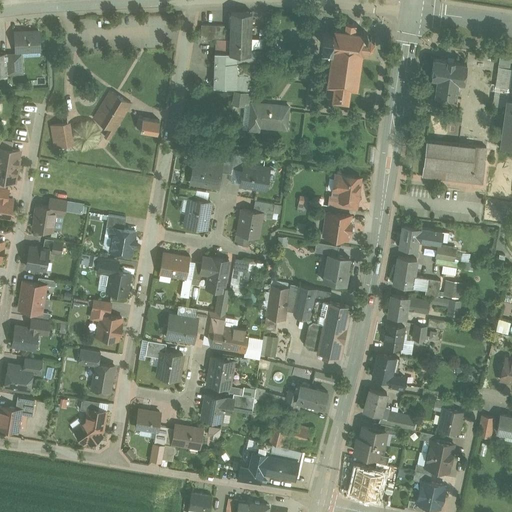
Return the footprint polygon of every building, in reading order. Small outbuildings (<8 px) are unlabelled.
[(252,13),(231,12),(231,13),(232,13),(231,26),(230,26),(230,33),(229,54),(257,54),(250,54),(252,13)] [(344,29),(337,28),(337,27),(335,26),(335,28),(334,28),(334,30),(333,30),(333,32),(331,32),(331,33),(322,32),(320,43),(330,44),(329,45),(331,46),(331,48),(332,48),(331,50),(332,50),(327,84),(328,84),(326,98),(332,99),(348,101),(350,87),(357,88),(362,55),(369,56),(370,52),(371,52),(370,50),(373,48),(375,48),(375,47),(374,46),(374,43),(376,42),(375,41),(374,41),(371,38),(373,37),(372,36),(371,38),(370,37),(369,35),(368,33),(367,33),(366,33),(366,32),(365,32),(365,31),(364,30),(363,32),(356,31),(356,29),(355,29),(356,24),(346,23),(345,28),(344,29)] [(215,25),(201,25),(201,39),(215,40),(215,25)] [(225,26),(215,25),(215,40),(216,40),(215,53),(214,86),(221,86),(222,53),(229,54),(230,33),(224,33),(225,26)] [(39,31),(16,32),(17,54),(22,53),(22,51),(25,51),(25,49),(39,48),(39,50),(40,50),(39,31)] [(17,54),(7,54),(8,74),(23,73),(22,53),(17,54)] [(257,54),(229,54),(222,53),(221,86),(214,86),(215,53),(214,87),(248,91),(250,78),(257,54)] [(274,60),(262,58),(260,69),(272,71),(274,60)] [(454,60),(447,59),(447,60),(434,58),(431,78),(437,79),(432,114),(458,118),(461,102),(456,102),(458,83),(464,83),(467,63),(455,61),(454,60)] [(511,68),(506,68),(502,97),(508,98),(501,145),(511,146),(511,68)] [(132,103),(110,90),(94,117),(110,127),(105,136),(110,139),(132,103)] [(289,106),(252,102),(249,129),(259,130),(259,126),(287,129),(289,106)] [(137,130),(157,132),(159,119),(139,117),(137,130)] [(56,124),(51,125),(55,147),(60,146),(56,124)] [(12,141),(0,138),(0,146),(11,149),(12,141)] [(486,147),(426,140),(422,176),(482,183),(486,147)] [(11,149),(0,146),(0,162),(18,166),(19,161),(18,161),(20,150),(11,149)] [(235,154),(223,152),(222,163),(221,172),(232,174),(232,169),(235,154)] [(249,156),(235,154),(232,169),(243,170),(244,163),(247,164),(249,156)] [(222,163),(195,158),(191,182),(218,187),(221,172),(222,163)] [(18,166),(0,162),(0,178),(6,180),(15,181),(17,170),(18,170),(18,166)] [(247,164),(244,163),(243,170),(240,185),(266,190),(270,168),(247,164)] [(361,178),(335,174),(334,184),(341,185),(339,197),(338,200),(351,202),(350,209),(356,210),(361,178)] [(5,187),(0,186),(0,196),(6,198),(8,188),(5,187)] [(197,189),(180,187),(179,197),(190,199),(190,198),(195,199),(197,189)] [(298,195),(297,209),(307,209),(307,195),(298,195)] [(6,198),(0,196),(0,216),(9,218),(12,199),(6,198)] [(339,197),(330,196),(329,205),(350,209),(351,202),(338,200),(339,197)] [(66,201),(50,198),(49,206),(56,208),(56,212),(63,213),(64,213),(66,201)] [(195,199),(190,198),(190,199),(185,224),(206,228),(211,202),(195,199)] [(275,203),(255,200),(254,208),(273,212),(275,203)] [(41,205),(38,207),(37,207),(33,228),(45,229),(47,228),(61,231),(63,213),(56,212),(56,208),(49,206),(41,205)] [(262,213),(242,209),(238,233),(259,236),(260,226),(262,213)] [(351,215),(327,212),(324,235),(347,238),(351,215)] [(126,217),(108,214),(106,226),(111,227),(111,226),(124,229),(126,217)] [(420,227),(403,225),(399,246),(416,249),(418,239),(420,228),(420,227)] [(124,229),(111,226),(111,227),(109,234),(113,235),(111,251),(112,251),(114,253),(119,254),(121,253),(121,252),(131,254),(133,245),(135,246),(137,239),(134,238),(135,231),(124,229)] [(442,231),(420,228),(418,239),(440,242),(442,231)] [(278,236),(278,244),(287,244),(287,236),(278,236)] [(53,239),(45,238),(43,248),(49,249),(53,250),(54,241),(53,241),(53,239)] [(62,243),(54,241),(53,250),(52,252),(61,253),(62,243)] [(339,246),(316,242),(315,251),(328,254),(328,253),(338,255),(339,246)] [(457,248),(438,244),(436,256),(455,260),(457,248)] [(43,248),(30,246),(27,266),(33,267),(36,270),(39,268),(45,269),(49,249),(43,248)] [(188,257),(174,255),(174,254),(164,252),(160,273),(185,277),(189,256),(188,256),(188,257)] [(80,260),(95,263),(96,255),(81,253),(80,260)] [(338,255),(328,253),(328,254),(325,268),(328,269),(326,280),(323,279),(323,280),(346,284),(349,269),(347,268),(349,257),(338,255)] [(119,259),(101,256),(98,272),(110,274),(111,269),(117,270),(119,259)] [(229,260),(204,256),(202,263),(201,272),(209,274),(206,287),(220,290),(223,290),(224,288),(229,260)] [(417,259),(398,256),(394,283),(412,286),(426,288),(428,277),(414,275),(417,259)] [(202,263),(195,261),(193,277),(200,278),(201,272),(202,263)] [(441,272),(454,275),(456,267),(442,264),(441,272)] [(117,270),(111,269),(110,274),(107,291),(127,294),(131,273),(117,270)] [(56,280),(39,277),(38,283),(46,284),(46,285),(55,286),(56,280)] [(185,277),(184,280),(183,280),(180,296),(189,297),(192,278),(185,277)] [(441,280),(428,277),(426,288),(425,294),(438,296),(441,280)] [(38,283),(24,281),(22,295),(44,298),(46,285),(46,284),(38,283)] [(290,287),(271,284),(266,317),(278,319),(285,320),(290,287)] [(331,291),(300,285),(294,313),(296,316),(324,321),(328,301),(329,301),(331,291)] [(223,290),(220,290),(216,311),(225,312),(230,289),(224,288),(223,290)] [(408,297),(392,294),(389,314),(405,317),(406,309),(415,310),(415,309),(427,311),(429,301),(408,297)] [(44,298),(22,295),(19,308),(33,311),(41,312),(42,311),(44,298)] [(74,295),(71,306),(78,308),(80,297),(74,295)] [(94,299),(82,296),(81,303),(93,305),(94,299)] [(111,301),(94,299),(93,305),(91,317),(100,318),(101,313),(108,315),(109,312),(111,302),(110,302),(111,301)] [(323,323),(346,327),(351,305),(329,301),(328,301),(324,321),(323,323)] [(501,313),(509,314),(511,302),(503,301),(501,313)] [(216,311),(208,309),(207,315),(204,332),(214,334),(216,323),(223,324),(225,312),(216,311)] [(51,313),(42,311),(41,312),(33,311),(32,317),(50,319),(51,313)] [(108,315),(101,313),(100,318),(97,335),(106,337),(107,339),(114,340),(116,339),(118,339),(119,333),(120,334),(122,323),(121,323),(122,317),(108,315)] [(197,318),(170,313),(166,336),(194,341),(195,331),(198,318),(197,318)] [(207,315),(198,313),(197,318),(198,318),(195,331),(204,332),(207,315)] [(50,319),(32,317),(30,327),(38,329),(37,333),(48,334),(50,319)] [(278,319),(266,317),(264,329),(276,330),(278,319)] [(451,321),(429,318),(428,326),(450,330),(451,321)] [(497,319),(494,332),(507,335),(510,322),(498,319),(497,319)] [(346,327),(323,323),(313,321),(309,323),(305,344),(307,348),(324,351),(323,356),(333,358),(334,353),(340,355),(346,327)] [(223,324),(216,323),(214,334),(212,344),(235,348),(235,346),(237,344),(238,341),(237,339),(237,338),(241,339),(241,340),(246,341),(249,329),(223,324)] [(405,326),(387,323),(384,344),(402,347),(405,326)] [(426,326),(415,324),(414,330),(425,332),(426,326)] [(30,327),(16,325),(13,345),(31,348),(33,338),(36,338),(37,333),(38,329),(30,327)] [(425,332),(414,330),(413,339),(424,341),(425,332)] [(437,340),(438,331),(429,330),(428,339),(437,340)] [(278,338),(263,336),(260,354),(265,355),(275,356),(278,338)] [(166,342),(148,339),(146,350),(161,353),(161,350),(165,351),(166,342)] [(100,350),(81,347),(79,360),(97,363),(97,362),(98,362),(100,350)] [(165,351),(161,350),(161,353),(157,374),(179,378),(183,354),(165,351)] [(241,356),(225,353),(224,359),(234,360),(233,365),(239,366),(241,356)] [(395,357),(378,353),(372,376),(390,380),(392,374),(396,374),(397,370),(395,370),(396,364),(398,364),(400,358),(395,357)] [(42,359),(26,356),(24,366),(33,367),(32,372),(40,373),(42,359)] [(224,359),(212,357),(208,382),(230,386),(233,365),(234,360),(224,359)] [(511,358),(506,357),(501,379),(511,381),(511,358)] [(98,362),(97,362),(97,363),(95,370),(94,370),(93,372),(95,372),(92,388),(110,391),(114,365),(98,362)] [(24,366),(9,363),(7,379),(5,380),(4,384),(5,385),(5,387),(29,391),(32,372),(33,367),(24,366)] [(333,391),(337,376),(316,371),(314,378),(330,382),(328,390),(333,391)] [(396,374),(392,374),(390,380),(389,383),(409,388),(411,378),(396,374)] [(328,392),(300,384),(298,392),(296,400),(301,401),(324,407),(328,392)] [(387,393),(369,388),(364,409),(381,414),(384,405),(387,393)] [(435,390),(424,388),(423,394),(433,396),(435,390)] [(298,392),(289,389),(284,406),(299,410),(301,401),(296,400),(298,392)] [(255,397),(234,393),(233,399),(232,406),(253,409),(255,397)] [(233,399),(206,394),(202,416),(212,417),(212,419),(222,420),(224,408),(231,410),(232,406),(233,399)] [(35,398),(18,395),(16,408),(21,409),(21,413),(32,415),(35,398)] [(450,400),(436,397),(434,406),(441,407),(443,408),(444,407),(448,408),(450,400)] [(100,401),(82,398),(80,409),(88,410),(88,408),(98,409),(100,401)] [(108,403),(100,401),(98,409),(106,411),(108,403)] [(401,414),(387,411),(388,406),(384,405),(381,414),(378,422),(381,423),(398,426),(399,426),(401,414)] [(16,408),(2,406),(0,416),(0,427),(18,430),(21,413),(21,409),(16,408)] [(448,408),(444,407),(439,427),(459,432),(463,412),(448,408)] [(98,409),(88,408),(88,410),(86,424),(85,423),(75,430),(84,443),(88,440),(91,443),(102,435),(100,432),(103,430),(106,411),(98,409)] [(160,412),(139,409),(136,426),(156,430),(157,430),(158,425),(160,412)] [(416,417),(401,414),(399,426),(413,429),(416,417)] [(494,417),(483,414),(479,434),(491,436),(494,417)] [(510,416),(500,414),(497,431),(507,433),(510,416)] [(275,417),(269,441),(282,445),(284,436),(277,434),(281,419),(275,417)] [(296,423),(281,419),(277,434),(284,436),(291,438),(296,423)] [(314,428),(296,423),(291,438),(310,444),(314,428)] [(398,426),(381,423),(379,429),(386,430),(386,432),(397,434),(398,426)] [(168,427),(158,425),(157,430),(156,430),(154,444),(164,445),(168,427)] [(191,427),(176,425),(175,428),(176,428),(174,443),(199,447),(202,428),(192,426),(191,427)] [(379,429),(363,425),(360,438),(357,437),(384,443),(386,432),(386,430),(379,429)] [(175,428),(168,427),(164,445),(173,447),(174,443),(173,443),(176,428),(175,428)] [(435,434),(421,431),(419,438),(431,440),(431,439),(434,440),(435,434)] [(384,443),(357,437),(354,450),(371,454),(378,455),(378,454),(381,443),(384,443)] [(301,451),(282,445),(269,441),(256,439),(253,451),(248,450),(246,451),(245,456),(246,458),(251,460),(249,467),(246,466),(241,465),(240,468),(262,472),(262,470),(295,477),(301,451)] [(434,440),(431,439),(431,440),(428,452),(451,457),(454,444),(434,440)] [(173,447),(164,445),(162,458),(170,460),(173,447)] [(130,447),(123,450),(127,459),(134,456),(130,447)] [(451,457),(428,452),(426,465),(425,466),(433,468),(448,471),(451,457)] [(389,456),(378,454),(378,455),(371,454),(370,460),(387,464),(389,456)] [(426,465),(416,463),(415,470),(431,474),(433,468),(425,466),(426,465)] [(262,472),(240,468),(237,480),(259,483),(262,472)] [(431,474),(415,470),(413,480),(422,481),(422,479),(430,481),(431,474)] [(430,481),(422,479),(422,481),(420,491),(443,496),(444,490),(445,484),(430,481)] [(443,496),(420,491),(417,501),(417,503),(424,504),(440,507),(441,502),(442,502),(443,496)] [(212,495),(191,492),(189,508),(209,511),(212,495)] [(226,497),(225,511),(233,511),(234,498),(226,497)] [(266,504),(239,499),(236,511),(267,511),(269,505),(266,504)] [(424,504),(417,503),(417,501),(409,499),(407,508),(423,511),(424,504)]
